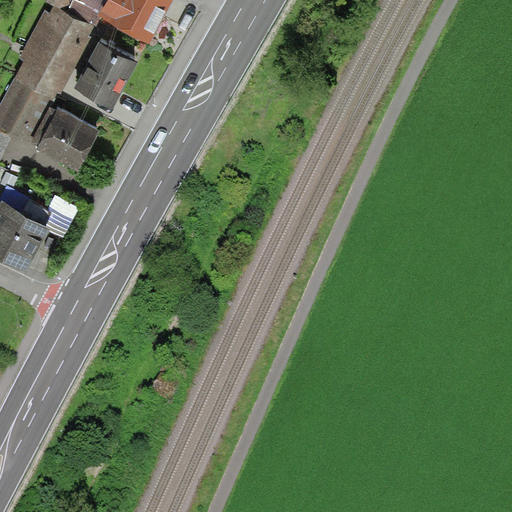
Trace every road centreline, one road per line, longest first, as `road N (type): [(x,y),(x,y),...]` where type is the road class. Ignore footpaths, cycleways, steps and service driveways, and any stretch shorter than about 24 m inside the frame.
road 1 (primary): [(77,316),(259,0)]
road 2 (primary): [(0,466),(77,316)]
